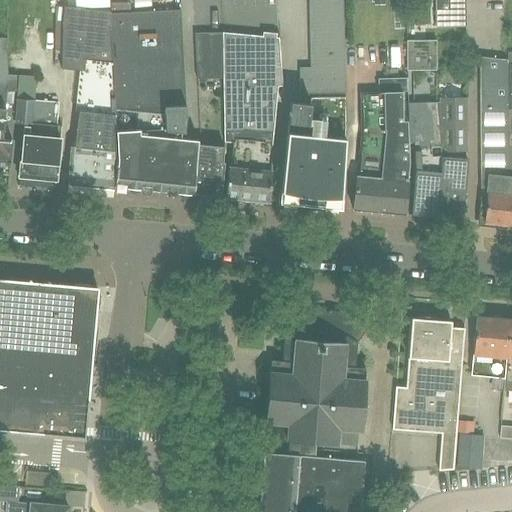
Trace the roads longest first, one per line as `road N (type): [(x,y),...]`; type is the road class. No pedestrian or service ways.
road 1 (residential): [(511,268),(130,234)]
road 2 (residential): [(117,511),(105,484),(119,332)]
road 3 (residential): [(130,234),(0,222)]
